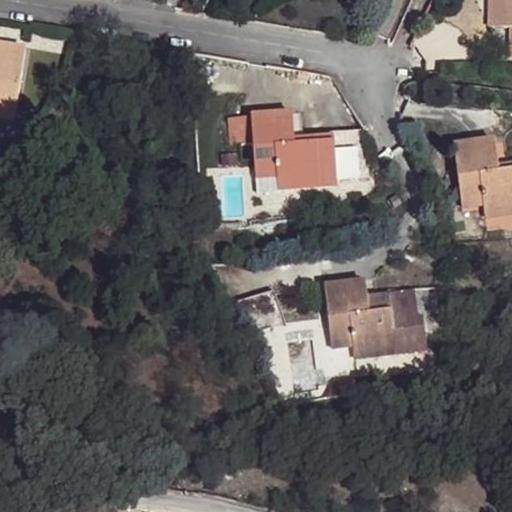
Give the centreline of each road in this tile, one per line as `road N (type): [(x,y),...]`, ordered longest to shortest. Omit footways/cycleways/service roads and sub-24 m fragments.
road 1 (residential): [(423,0),(399,53),(375,67),(19,0)]
road 2 (residential): [(84,511),(142,501),(215,511)]
